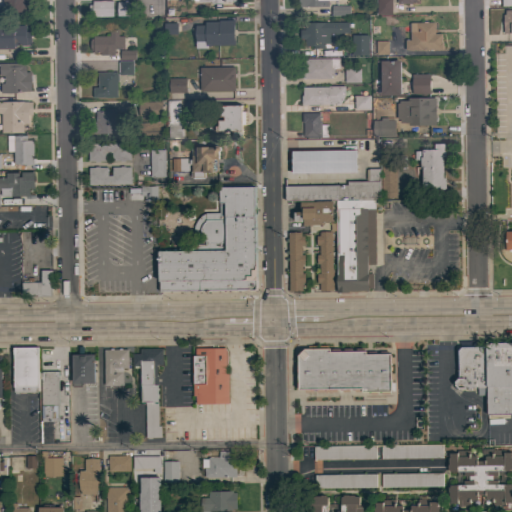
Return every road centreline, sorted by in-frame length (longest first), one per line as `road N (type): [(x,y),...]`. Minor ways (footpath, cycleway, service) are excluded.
road 1 (residential): [(75,323),(70,0)]
road 2 (tertiary): [(275,320),(270,0)]
road 3 (residential): [(480,317),(476,0)]
road 4 (secondary): [(221,321),(0,323)]
road 5 (residential): [(278,511),(275,320)]
road 6 (secondary): [(329,319),(511,316)]
